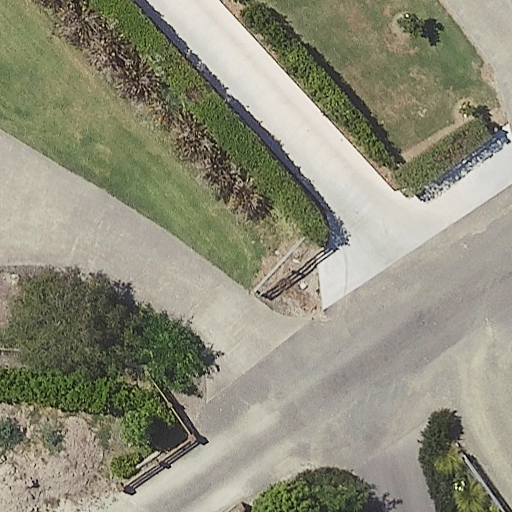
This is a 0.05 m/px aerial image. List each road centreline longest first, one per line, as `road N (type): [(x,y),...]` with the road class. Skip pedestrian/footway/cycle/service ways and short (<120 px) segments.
road 1 (unknown): [(0,159),(130,217),(408,371)]
road 2 (unknown): [(85,511),(408,371)]
